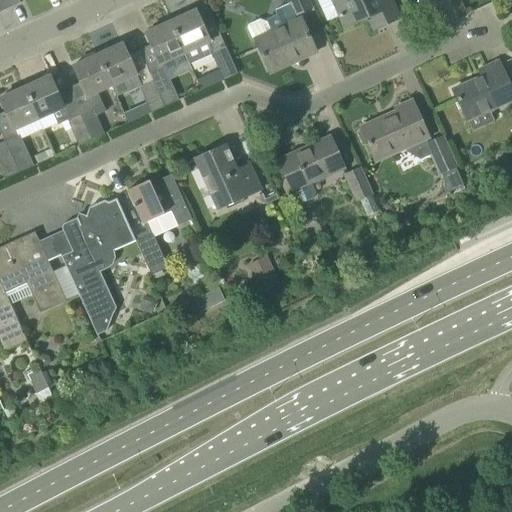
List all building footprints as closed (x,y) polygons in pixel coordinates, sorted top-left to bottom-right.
[(0,0),(0,12),(8,8),(4,0),(0,0)] [(18,0),(4,0),(8,8),(20,3),(18,0)] [(286,0),(294,16),(313,8),(309,0),(286,0)] [(317,0),(327,21),(339,16),(344,28),(368,17),(374,30),(399,18),(390,0),(317,0)] [(237,74),(229,56),(213,21),(202,26),(195,10),(170,22),(184,53),(189,64),(211,54),(215,62),(223,80),(237,74)] [(316,52),(299,16),(270,29),(266,22),(259,20),(248,25),(247,28),(252,39),(254,39),(268,69),(294,58),(295,61),(316,52)] [(170,22),(145,33),(150,45),(139,50),(153,80),(164,107),(178,100),(170,82),(161,64),(184,53),(170,22)] [(141,86),(136,75),(122,44),(97,55),(110,86),(111,86),(116,97),(138,87),(147,107),(125,117),(128,123),(164,107),(153,80),(141,86)] [(91,140),(104,134),(96,116),(105,111),(96,93),(110,86),(97,55),(72,66),(80,83),(68,88),(91,140)] [(466,120),(489,110),(511,99),(511,93),(498,62),(479,70),(482,77),(453,90),(466,120)] [(49,77),(24,88),(38,118),(52,112),(57,124),(67,120),(78,146),(91,140),(68,88),(56,93),(49,77)] [(0,132),(1,135),(4,142),(18,173),(33,166),(19,135),(16,136),(14,129),(38,118),(24,88),(0,98),(0,100),(5,112),(0,114),(0,132)] [(360,128),(361,131),(358,134),(363,144),(367,144),(375,161),(405,148),(406,151),(420,159),(431,154),(441,175),(455,168),(457,167),(442,135),(429,141),(428,137),(411,101),(395,108),(396,112),(360,128)] [(310,182),(343,167),(330,138),(279,161),(292,190),(288,191),(294,203),(299,205),(313,198),(315,193),(310,182)] [(0,171),(4,179),(18,173),(4,142),(0,144),(0,171)] [(250,165),(237,171),(225,146),(194,160),(216,209),(261,189),(250,165)] [(355,202),(372,195),(360,167),(343,175),(355,202)] [(153,237),(191,220),(171,174),(150,184),(149,180),(127,190),(146,231),(134,237),(135,241),(151,276),(167,268),(153,237)] [(135,241),(134,237),(116,199),(108,202),(104,201),(89,207),(86,216),(78,213),(76,218),(63,225),(61,228),(72,252),(60,257),(96,336),(106,331),(113,313),(114,313),(115,308),(99,272),(107,269),(112,264),(115,258),(113,252),(113,251),(135,241)] [(39,313),(66,301),(34,232),(0,247),(0,283),(2,288),(9,303),(30,294),(39,313)] [(270,263),(251,271),(258,288),(259,289),(278,280),(277,279),(270,263)] [(2,288),(0,283),(0,337),(0,348),(2,352),(26,341),(9,303),(2,288)] [(218,287),(194,300),(201,313),(225,300),(218,287)] [(139,309),(151,314),(156,302),(144,296),(139,309)] [(48,387),(40,369),(27,375),(36,393),(48,387)]
